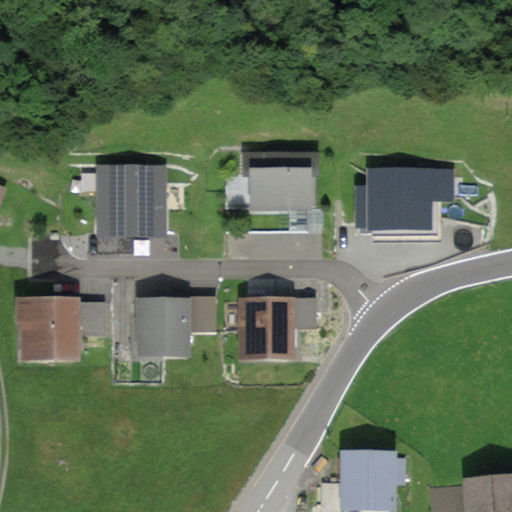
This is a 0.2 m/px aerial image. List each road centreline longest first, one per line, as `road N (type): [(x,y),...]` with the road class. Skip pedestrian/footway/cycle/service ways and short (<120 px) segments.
road 1 (residential): [(384,312),(323,271),(117,269),(0,257)]
road 2 (primary): [(255,511),(384,312)]
road 3 (primary): [(384,312),(432,282),(511,264)]
